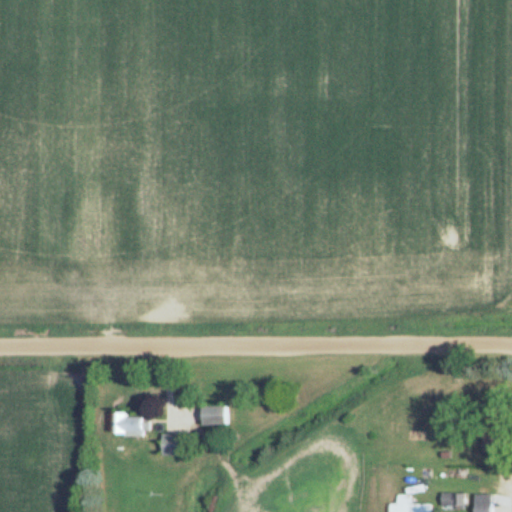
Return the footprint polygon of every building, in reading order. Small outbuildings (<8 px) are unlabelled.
[(506,408),(485,408),(485,454),(506,454),(506,408)] [(231,427),(231,409),(207,409),(207,427),(231,427)] [(117,417),(117,436),(152,435),(151,417),(117,417)] [(196,458),(196,436),(166,436),(166,458),(196,458)] [(414,496),(399,496),(399,506),(392,506),(392,511),(434,511),(435,506),(414,506),(414,496)] [(444,496),(444,511),(465,511),(465,496),(444,496)] [(494,511),(495,496),(476,496),(476,511),(494,511)]
